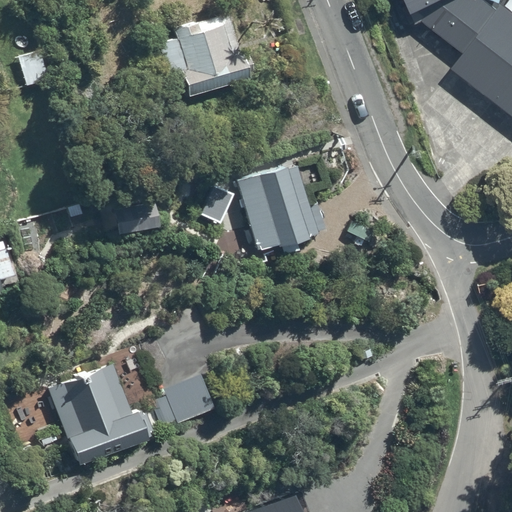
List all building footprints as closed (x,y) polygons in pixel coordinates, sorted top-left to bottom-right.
[(407,0),(412,10),(462,48),(450,64),(511,111),(511,9),(499,0),(498,0),(494,6),(486,0),(407,0)] [(177,43),(162,47),(173,91),(184,89),(186,100),(258,82),(243,24),(231,27),(228,16),(210,20),(210,19),(182,26),(183,31),(175,33),(177,43)] [(35,102),(5,115),(13,133),(42,120),(35,102)] [(270,178),(237,186),(255,254),(274,249),(275,252),(281,250),(283,256),(298,252),(296,246),(306,243),(305,239),(315,237),(314,233),(322,231),(315,208),(304,211),(293,172),(270,178)] [(231,197),(213,188),(198,216),(216,225),(231,197)] [(156,232),(152,207),(113,212),(117,237),(156,232)] [(0,283),(11,281),(0,243),(0,283)] [(129,413),(110,364),(88,372),(86,368),(70,374),(76,390),(67,394),(62,382),(43,389),(71,459),(76,473),(155,442),(142,409),(129,413)] [(198,374),(160,390),(164,398),(152,404),(162,428),(174,422),(176,427),(214,411),(198,374)] [(409,460),(423,420),(407,414),(393,454),(409,460)]
